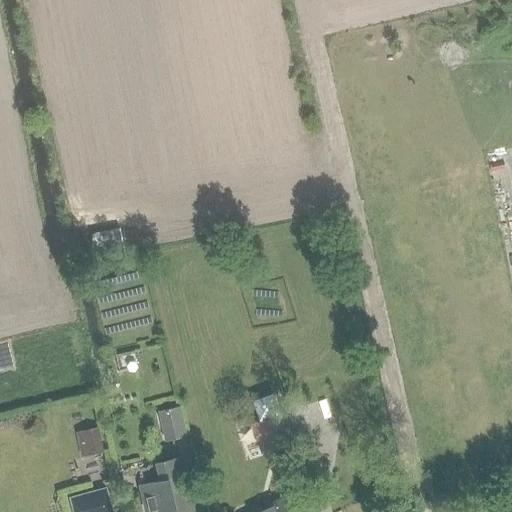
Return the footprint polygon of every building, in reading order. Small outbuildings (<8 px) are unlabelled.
[(187,437),(180,406),(157,411),(164,442),(187,437)] [(291,441),(281,413),(251,424),(261,451),(266,450),(291,441)] [(105,452),(100,427),(76,432),(81,457),(105,452)] [(160,480),(139,485),(145,511),(146,511),(147,511),(149,510),(149,511),(190,511),(177,457),(156,463),(160,480)] [(76,511),(113,511),(108,489),(73,498),(76,511)] [(292,511),(285,496),(250,511),(292,511)]
